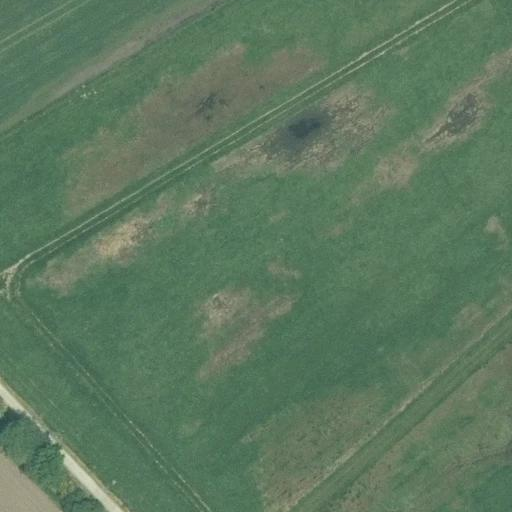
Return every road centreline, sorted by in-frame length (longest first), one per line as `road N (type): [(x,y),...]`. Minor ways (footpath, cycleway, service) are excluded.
road 1 (unclassified): [(0,284),(201,511),(308,511),(511,328)]
road 2 (unclassified): [(0,281),(472,0)]
